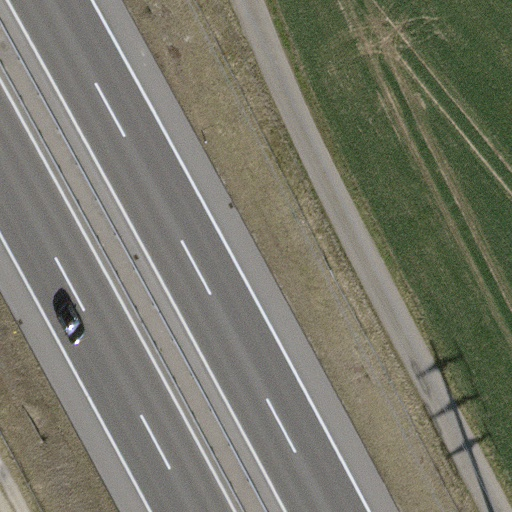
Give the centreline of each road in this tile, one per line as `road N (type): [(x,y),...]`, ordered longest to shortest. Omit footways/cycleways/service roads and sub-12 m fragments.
road 1 (motorway): [(328,511),(49,0)]
road 2 (track): [(499,511),(319,165),(249,0)]
road 3 (motorway): [(0,160),(192,511)]
